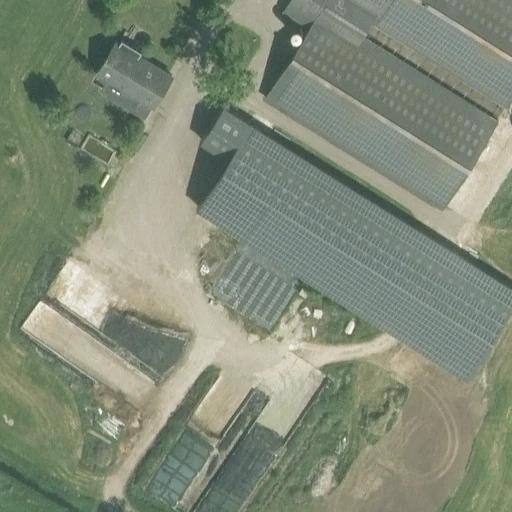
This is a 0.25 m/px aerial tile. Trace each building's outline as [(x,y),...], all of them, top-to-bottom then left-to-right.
[(506,107),(511,97),(511,0),(289,0),(284,8),(311,25),(267,94),(444,205),(499,118),(364,34),(372,22),(506,107)] [(155,104),(162,92),(172,75),(116,41),(99,70),(155,104)] [(229,156),(197,206),(414,342),(469,376),(511,307),(511,284),(224,103),(202,139),(229,156)] [(89,138),(84,148),(107,160),(112,151),(89,138)] [(140,412),(159,387),(59,312),(49,324),(40,317),(30,330),(140,412)] [(190,511),(236,511),(324,387),(293,365),(190,511)] [(195,409),(145,490),(177,509),(226,429),(195,409)]
